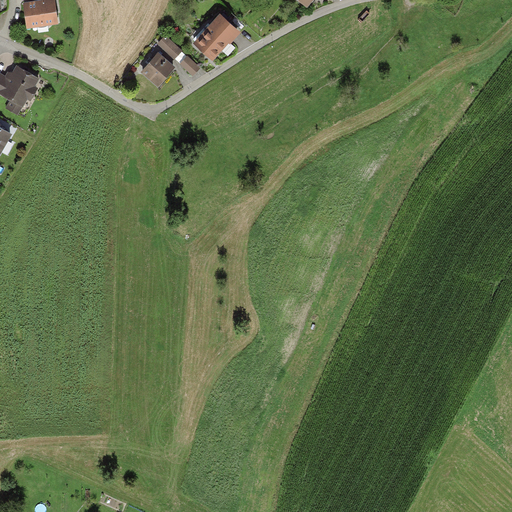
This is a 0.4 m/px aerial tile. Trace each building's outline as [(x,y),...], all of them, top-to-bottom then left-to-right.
[(54,0),(50,0),(23,4),(27,30),(58,25),(54,0)] [(295,0),(307,10),(315,0),(295,0)] [(220,16),(193,46),(213,63),(229,45),(230,46),(241,34),(220,16)] [(165,36),(158,44),(175,60),(183,52),(165,36)] [(158,53),(141,74),(158,89),(176,68),(158,53)] [(187,56),(180,65),(193,77),(201,68),(187,56)] [(0,75),(0,95),(9,100),(5,108),(17,115),(26,99),(29,101),(36,89),(33,88),(38,79),(14,66),(10,74),(7,72),(4,77),(0,75)]
